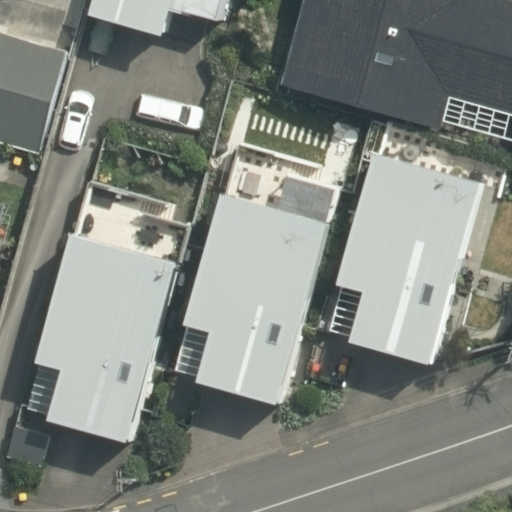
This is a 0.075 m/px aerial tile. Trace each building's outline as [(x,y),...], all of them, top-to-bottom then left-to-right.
[(102,0),(98,15),(172,35),(179,8),(224,20),(228,0),(102,0)] [(511,0),(314,0),(291,83),(447,126),(456,95),(511,110),(511,0)] [(0,139),(45,152),(45,150),(73,53),(0,31),(0,139)] [(359,337),(435,359),(488,180),(381,149),(342,281),(372,290),(359,337)] [(203,380),(286,403),(337,218),(231,189),(193,326),(216,333),(203,380)] [(56,420),(137,442),(185,258),(80,231),(46,361),(70,368),(56,420)]
